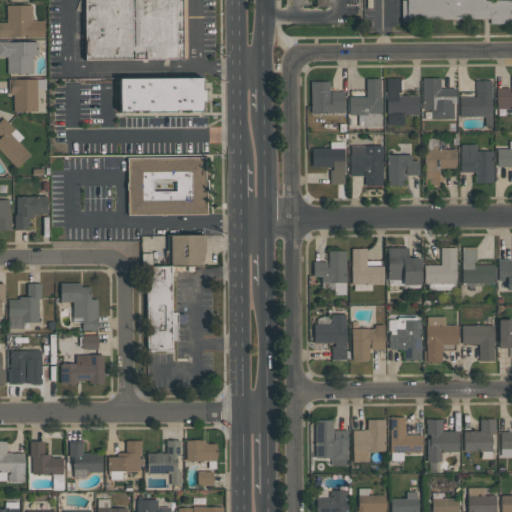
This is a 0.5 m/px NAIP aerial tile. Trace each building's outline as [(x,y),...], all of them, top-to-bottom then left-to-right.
[(84,0),(85,60),(187,59),(186,0),(84,0)] [(511,0),(511,24),(489,24),(489,19),(406,19),(406,0),(511,0)] [(32,5),(32,21),(44,21),(44,38),(28,38),(28,36),(9,36),(9,37),(0,37),(0,22),(6,22),(6,5),(32,5)] [(7,73),(7,57),(0,57),(0,41),(7,41),(7,42),(37,41),(37,56),(32,56),(32,73),(7,73)] [(511,108),(496,108),(496,102),(495,102),(495,88),(510,88),(510,93),(511,93),(511,77),(511,108)] [(397,96),(418,96),(418,114),(403,114),(403,125),(386,125),(386,98),(386,78),(400,78),(400,92),(397,92),(397,96)] [(455,88),(455,103),(453,103),(453,119),(430,119),(430,109),(422,109),(422,78),(440,78),(440,88),(455,88)] [(13,111),(13,94),(8,94),(8,79),(45,79),(45,90),(37,90),(37,111),(13,111)] [(119,79),(119,113),(202,113),(202,103),(205,103),(205,91),(202,91),(202,79),(119,79)] [(348,96),(365,96),(365,79),(380,79),(380,126),(358,126),(358,115),(348,115),(348,96)] [(491,127),(484,127),(484,116),(459,116),(459,97),(475,97),(475,80),(491,80),(491,127)] [(311,113),(311,81),(329,81),(329,96),(330,96),(330,91),(344,91),(344,112),(311,113)] [(30,155),(16,168),(0,151),(0,120),(3,118),(13,129),(14,128),(23,137),(18,142),(30,155)] [(455,148),(455,167),(439,168),(439,173),(438,173),(438,185),(424,186),(424,149),(427,149),(427,138),(442,137),(442,149),(455,148)] [(344,141),(344,184),(329,184),(329,170),(332,170),(332,166),(311,166),(311,148),(329,148),(329,141),(344,141)] [(511,167),(496,167),(496,148),(508,148),(508,141),(511,141),(511,167)] [(492,182),(475,182),(475,166),(473,166),(473,172),(459,172),(459,156),(460,156),(460,144),(475,144),(475,151),(492,151),(492,182)] [(382,145),(382,186),(364,186),(364,171),(363,171),(363,175),(349,175),(349,154),(350,154),(350,145),(382,145)] [(386,185),(386,155),(411,154),(411,160),(418,160),(419,175),(405,175),(405,169),(404,169),(404,185),(386,185)] [(205,157),(205,180),(207,180),(207,191),(206,191),(206,214),(165,215),(165,216),(160,216),(160,215),(127,215),(127,190),(126,190),(126,182),(127,182),(127,157),(205,157)] [(46,196),(46,213),(37,213),(37,215),(34,215),(34,216),(28,216),(28,230),(14,230),(14,214),(16,214),(16,197),(46,196)] [(0,200),(8,200),(8,216),(11,216),(11,230),(0,230),(0,200)] [(170,263),(170,235),(204,235),(204,252),(201,252),(201,263),(186,263),(185,263),(170,263)] [(462,285),(461,247),(476,246),(476,264),(494,264),(494,283),(481,284),(481,285),(472,286),(472,290),(467,290),(467,285),(462,285)] [(387,248),(407,247),(407,258),(420,258),(420,284),(402,285),(402,279),(387,279),(387,248)] [(456,284),(424,284),(423,265),(440,265),(440,247),(456,247),(456,284)] [(371,290),(353,290),(353,284),(351,284),(350,267),(351,267),(351,248),(366,248),(366,266),(383,266),(383,284),(371,284),(371,290)] [(346,251),(345,295),(333,295),(333,289),(321,288),(321,276),(313,276),(313,261),(326,261),(326,267),(328,267),(328,251),(346,251)] [(497,281),(497,260),(511,259),(511,264),(511,290),(506,290),(506,281),(497,281)] [(184,322),(178,322),(178,324),(172,324),(172,351),(145,351),(145,266),(171,266),(171,312),(177,312),(177,313),(184,313),(186,315),(186,318),(186,320),(184,322)] [(41,283),(41,305),(38,305),(38,322),(23,322),(23,328),(8,328),(8,299),(19,299),(19,297),(27,297),(26,283),(41,283)] [(97,299),(97,330),(81,330),(81,318),(72,318),(72,301),(60,301),(60,283),(80,283),(80,287),(90,287),(90,299),(97,299)] [(345,314),(345,351),(349,351),(349,358),(345,358),(345,359),(331,359),(331,346),(333,346),(333,342),(313,343),(313,324),(331,324),(331,314),(345,314)] [(426,362),(426,343),(425,343),(425,326),(426,326),(426,316),(445,316),(445,325),(458,325),(458,344),(442,344),(442,362),(426,362)] [(388,349),(387,334),(390,334),(390,330),(388,330),(388,319),(397,319),(397,317),(417,317),(417,320),(420,320),(420,359),(403,359),(403,349),(388,349)] [(497,319),(511,319),(511,348),(498,348),(497,319)] [(351,360),(351,328),(368,328),(368,329),(374,329),(374,325),(384,324),(384,349),(370,350),(370,344),(368,344),(369,360),(351,360)] [(478,344),(461,344),(461,325),(493,325),(493,361),(478,361),(478,344)] [(78,337),(82,337),(82,335),(97,335),(97,349),(82,349),(82,346),(78,346),(78,337)] [(7,350),(40,350),(41,383),(29,383),(25,383),(25,382),(21,382),(21,384),(7,384),(7,350)] [(103,355),(103,383),(88,383),(88,380),(83,380),(83,381),(78,381),(78,384),(59,384),(59,364),(75,364),(75,355),(103,355)] [(389,453),(389,417),(404,417),(405,434),(422,434),(422,452),(403,452),(403,460),(390,460),(390,453),(389,453)] [(458,431),(458,451),(440,451),(440,461),(426,461),(426,423),(425,423),(425,418),(441,418),(441,431),(458,431)] [(495,418),(495,433),(491,433),(491,458),(480,459),(480,451),(463,451),(463,431),(479,431),(479,418),(495,418)] [(347,430),(347,459),(345,459),(345,465),(331,465),(331,459),(329,459),(329,457),(315,457),(315,420),(332,420),(332,431),(347,430)] [(384,420),(384,451),(367,451),(367,460),(352,460),(352,451),(352,431),(367,430),(367,420),(384,420)] [(500,431),(511,431),(511,456),(500,456),(500,431)] [(101,453),(101,471),(86,471),(86,477),(73,477),(73,470),(72,470),(72,456),(68,456),(68,440),(82,440),(82,453),(101,453)] [(146,473),(146,453),(155,453),(155,452),(161,452),(161,453),(165,453),(165,440),(180,440),(180,456),(176,456),(176,471),(180,471),(180,484),(170,484),(170,473),(146,473)] [(216,443),(216,460),(215,460),(215,469),(208,469),(208,461),(185,461),(185,440),(204,440),(204,442),(207,442),(207,443),(216,443)] [(23,481),(7,481),(7,474),(9,474),(9,472),(5,472),(5,481),(0,481),(0,441),(6,441),(6,453),(11,453),(11,454),(23,454),(23,481)] [(139,470),(121,471),(121,479),(109,480),(109,471),(107,471),(107,457),(116,456),(116,452),(125,452),(125,441),(141,441),(141,455),(139,455),(139,470)] [(43,442),(43,454),(49,454),(49,457),(53,457),(53,458),(62,458),(62,490),(52,490),(52,474),(31,474),(31,457),(29,457),(29,442),(43,442)] [(197,471),(212,471),(212,485),(197,485),(197,471)] [(369,488),(369,495),(384,494),(384,511),(354,511),(354,510),(357,510),(357,488),(369,488)] [(467,511),(467,488),(483,488),(483,495),(495,495),(495,511),(467,511)] [(344,510),(344,511),(315,511),(315,497),(316,497),(316,490),(326,490),(326,497),(329,497),(329,490),(344,489),(344,504),(347,504),(348,506),(348,508),(347,509),(344,510)] [(390,511),(390,498),(405,498),(405,491),(416,491),(416,498),(417,498),(417,511),(390,511)] [(431,511),(431,492),(443,493),(443,498),(458,498),(458,511),(431,511)] [(511,511),(500,511),(500,495),(511,495),(511,511)] [(96,511),(96,507),(97,507),(97,499),(109,499),(109,508),(126,508),(126,511),(96,511)] [(136,511),(136,500),(157,500),(157,507),(169,507),(169,511),(136,511)] [(0,511),(18,511),(18,502),(4,502),(4,509),(0,508),(0,511)]
